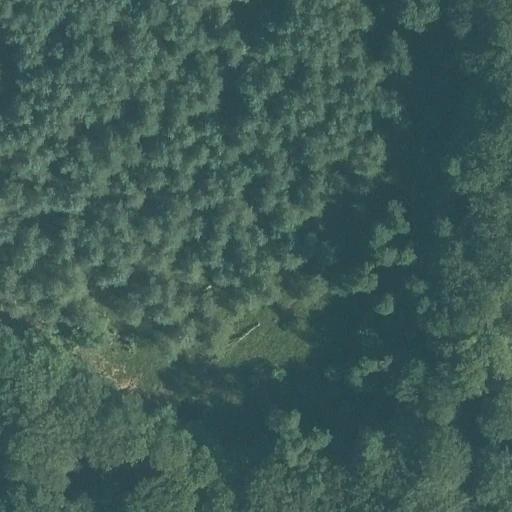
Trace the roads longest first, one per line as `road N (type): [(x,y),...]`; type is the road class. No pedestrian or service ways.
road 1 (track): [(511,472),(335,481),(140,444),(0,362)]
road 2 (track): [(511,128),(320,511)]
